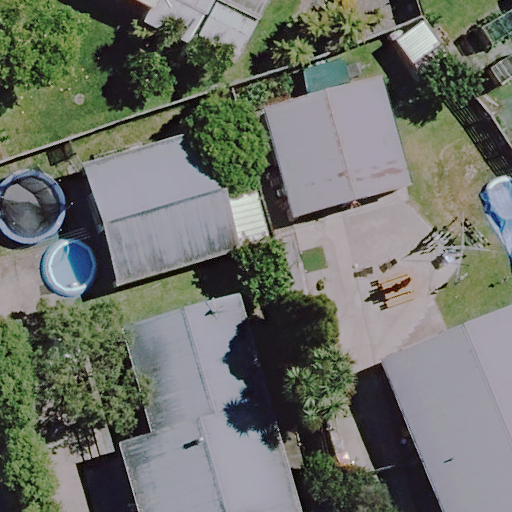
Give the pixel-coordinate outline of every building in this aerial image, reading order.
[(60,0),(218,79),(257,0),(60,0)] [(390,200),(360,90),(243,123),(273,233),(304,224),(390,200)] [(96,299),(215,265),(255,253),(228,159),(188,171),(181,148),(62,182),(87,268),(96,299)] [(0,362),(62,333),(29,264),(0,278),(0,362)] [(290,511),(230,305),(110,340),(140,444),(111,453),(127,511),(290,511)] [(511,511),(511,317),(363,376),(416,511),(511,511)]
